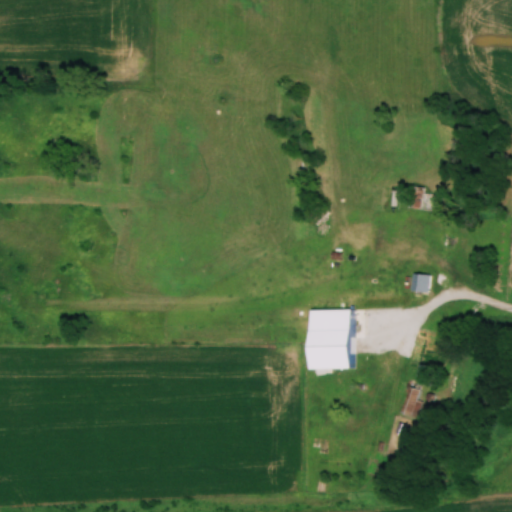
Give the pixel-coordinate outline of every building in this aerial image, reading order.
[(433,194),(424,193),(424,188),(413,187),(410,207),(432,209),(433,194)] [(429,292),(431,274),(413,273),(412,291),(429,292)] [(380,290),(347,290),(347,310),(380,310),(380,290)] [(418,378),(438,378),(438,365),(418,365),(418,378)] [(403,415),(417,416),(421,388),(407,386),(403,415)]
